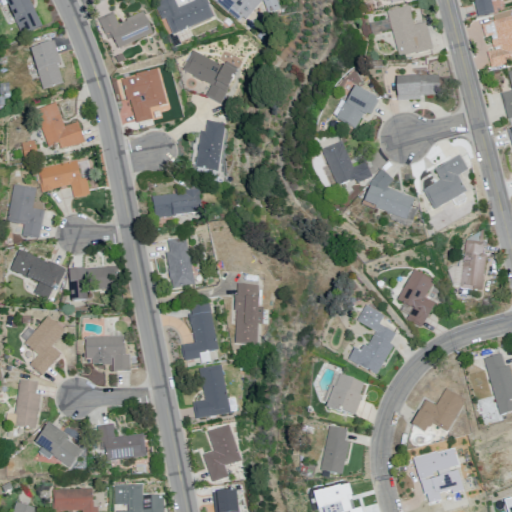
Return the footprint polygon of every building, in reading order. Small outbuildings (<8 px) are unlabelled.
[(6,0),(22,36),(42,27),(29,0),(6,0)] [(166,0),(154,6),(161,21),(165,19),(173,36),(213,17),(205,0),(196,0),(178,8),(174,0),(166,0)] [(264,0),(248,20),(245,17),(242,22),(217,1),(217,0),(280,0),(283,8),(270,13),(265,0),(264,0)] [(473,0),(478,17),(494,13),(491,0),(473,0)] [(412,7),(417,27),(429,24),(435,51),(401,59),(390,12),(412,7)] [(98,19),(113,13),(119,25),(127,21),(126,20),(143,12),(153,33),(117,50),(110,33),(105,35),(98,19)] [(511,14),(481,23),(484,38),(492,36),(496,49),(487,52),(492,68),(507,64),(506,60),(511,58),(511,14)] [(390,29),(386,18),(370,23),(374,34),(390,29)] [(43,91),(63,85),(50,43),(30,49),(43,91)] [(192,50),(223,65),(223,64),(237,71),(220,104),(205,97),(211,85),(203,81),(203,82),(193,77),(194,76),(182,70),(192,50)] [(115,58),(117,64),(124,61),(122,55),(115,58)] [(157,68),(166,104),(149,109),(152,120),(136,124),(130,101),(126,101),(124,91),(126,90),(125,87),(123,87),(121,80),(136,76),(135,73),(157,68)] [(511,69),(506,71),(511,90),(501,93),(508,119),(511,117),(511,69)] [(396,77),(439,76),(440,96),(420,97),(420,101),(397,101),(396,77)] [(335,119),(356,129),(363,116),(368,119),(379,100),(355,87),(347,101),(345,100),(335,119)] [(55,103),(64,127),(77,122),(85,142),(61,151),(58,143),(48,147),(35,110),(55,103)] [(208,120),(226,123),(218,171),(195,167),(201,131),(206,132),(208,120)] [(20,143),(23,159),(38,156),(35,140),(20,143)] [(321,150),(341,141),(353,168),(365,163),(372,178),(357,184),(355,180),(338,187),(321,150)] [(459,156),(468,171),(458,176),(467,192),(434,211),(422,191),(440,180),(435,170),(459,156)] [(37,171),(41,192),(71,186),(74,199),(90,196),(86,179),(81,180),(77,161),(37,169),(37,171)] [(386,188),(415,200),(405,225),(362,207),(370,187),(368,185),(381,170),(393,181),(386,188)] [(36,188),(12,183),(5,221),(24,224),(22,235),(38,238),(44,210),(32,208),(36,188)] [(151,197),(180,193),(180,191),(199,189),(202,214),(154,219),(151,197)] [(486,229),(485,242),(487,242),(485,254),(490,255),(485,292),(462,289),(469,238),(486,229)] [(165,252),(169,251),(167,240),(186,237),(194,285),(172,289),(165,252)] [(19,250),(9,270),(38,284),(33,295),(47,301),(54,286),(57,288),(66,270),(48,262),(47,263),(19,250)] [(68,272),(71,302),(94,300),(93,291),(122,288),(120,267),(68,272)] [(414,268),(396,301),(412,309),(405,321),(421,329),(436,302),(425,297),(434,279),(414,268)] [(235,344),(256,345),(257,323),(262,323),(263,306),(258,305),(259,285),(237,284),(237,295),(234,295),(234,311),(236,311),(235,344)] [(181,346),(184,363),(200,359),(199,354),(218,350),(209,303),(189,307),(191,314),(188,315),(194,344),(181,346)] [(366,305),(384,316),(379,324),(396,333),(389,344),(393,346),(376,375),(348,359),(355,348),(360,350),(364,344),(367,346),(375,332),(357,321),(366,305)] [(45,319),(24,344),(37,356),(28,366),(42,377),(61,355),(52,347),(65,332),(47,317),(45,319)] [(85,337),(86,360),(92,360),(92,366),(111,366),(111,359),(113,359),(113,373),(130,373),(130,355),(125,355),(124,336),(85,337)] [(484,359),(501,355),(505,368),(508,367),(511,381),(511,413),(499,417),(484,359)] [(192,403),(196,420),(231,413),(221,364),(198,368),(205,400),(192,403)] [(339,375),(326,409),(339,414),(340,411),(355,417),(362,397),(358,396),(363,384),(339,375)] [(38,383),(36,395),(41,395),(35,430),(12,427),(19,380),(38,383)] [(410,425),(425,434),(431,423),(447,432),(466,400),(446,388),(436,405),(425,399),(410,425)] [(45,425),(33,442),(69,468),(81,451),(66,441),(69,437),(48,422),(45,425)] [(212,482),(228,476),(225,466),(241,460),(229,424),(207,431),(214,452),(203,456),(212,482)] [(113,425),(114,438),(143,435),(145,457),(98,461),(94,427),(113,425)] [(328,425),(320,471),(342,475),(348,441),(345,440),(347,428),(328,425)] [(1,486),(4,491),(12,487),(9,482),(1,486)] [(114,484),(115,505),(127,504),(127,511),(116,511),(164,511),(164,493),(142,494),(142,483),(114,484)] [(92,488),(52,489),(53,511),(82,511),(98,511),(98,507),(93,507),(92,488)] [(212,493),(213,511),(238,511),(236,490),(212,493)] [(16,502),(12,511),(37,511),(38,509),(16,502)]
